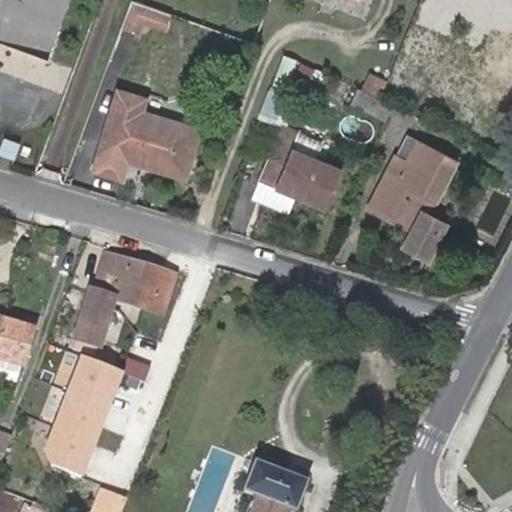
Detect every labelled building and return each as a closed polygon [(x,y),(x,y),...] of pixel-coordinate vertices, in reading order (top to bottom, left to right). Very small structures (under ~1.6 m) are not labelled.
[(0,0),(0,39),(47,57),(68,0),(0,0)] [(147,0),(130,0),(124,18),(138,23),(141,16),(160,23),(166,7),(147,0)] [(494,106),(511,66),(511,0),(485,0),(447,85),(494,106)] [(296,59),(284,55),(275,79),(287,84),(296,59)] [(349,102),(371,113),(378,95),(356,84),(349,102)] [(146,100),(121,92),(98,160),(105,173),(120,178),(126,159),(184,177),(199,131),(176,123),(180,110),(146,100)] [(378,95),(371,113),(385,120),(393,103),(378,95)] [(340,168),(290,148),(295,134),(278,128),(267,157),(251,196),(289,211),(295,195),(326,206),(340,168)] [(462,161),(411,134),(393,165),(371,206),(412,228),(405,244),(429,257),(447,221),(433,214),(462,161)] [(19,141),(4,135),(0,144),(0,151),(14,156),(19,141)] [(511,165),(509,164),(503,174),(511,179),(511,165)] [(174,274),(103,252),(96,278),(93,278),(74,339),(95,347),(111,297),(162,313),(174,274)] [(31,328),(2,319),(0,326),(0,360),(20,366),(31,328)] [(121,374),(79,358),(43,451),(48,465),(73,476),(83,471),(121,374)] [(0,463),(10,437),(0,434),(0,463)] [(295,511),(309,483),(257,460),(244,489),(254,494),(245,511),(290,511),(291,510),(295,511)] [(121,511),(126,500),(100,490),(90,511),(121,511)]
